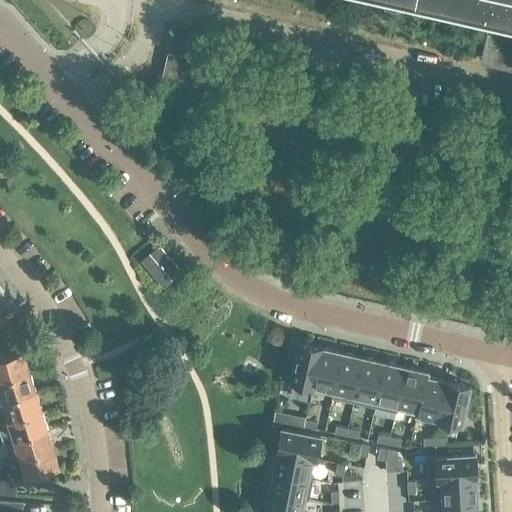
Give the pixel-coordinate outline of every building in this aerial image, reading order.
[(511,0),(413,0),(490,17),(480,61),(511,68),(511,0)] [(166,75),(186,80),(191,59),(170,55),(166,75)] [(161,245),(143,260),(166,288),(184,272),(161,245)] [(299,341),(289,384),(312,389),(322,346),(299,341)] [(0,379),(29,370),(23,351),(21,351),(20,345),(0,351),(0,379)] [(322,346),(312,389),(332,394),(333,394),(343,351),(322,346)] [(332,394),(332,396),(354,401),(364,355),(343,351),(333,394),(332,394)] [(364,355),(354,401),(375,406),(385,360),(364,355)] [(385,360),(375,406),(397,411),(397,409),(396,409),(406,365),(385,360)] [(406,365),(396,409),(397,409),(417,413),(426,375),(427,375),(428,370),(406,365)] [(0,379),(0,400),(35,390),(29,370),(0,379)] [(426,375),(417,413),(439,418),(447,379),(427,375),(426,375)] [(447,379),(439,418),(462,423),(464,411),(468,412),(471,397),(468,396),(471,385),(447,379)] [(0,421),(41,409),(35,390),(0,400),(0,421)] [(0,436),(1,441),(47,428),(41,409),(0,421),(0,436)] [(286,412),(284,422),(304,426),(306,416),(286,412)] [(306,418),(304,426),(316,428),(317,421),(306,418)] [(336,424),(335,432),(346,434),(348,427),(336,424)] [(282,427),(277,450),(312,457),(312,458),(316,458),(321,434),(282,427)] [(348,427),(346,434),(358,437),(360,429),(348,427)] [(5,442),(11,460),(53,447),(47,428),(1,441),(2,443),(5,442)] [(379,433),(377,441),(389,443),(390,435),(379,433)] [(390,435),(389,443),(400,445),(402,437),(390,435)] [(436,436),(424,437),(424,445),(436,444),(436,436)] [(447,436),(436,436),(436,444),(448,444),(447,436)] [(362,442),(360,454),(367,456),(370,444),(362,442)] [(380,446),(377,458),(385,459),(387,448),(380,446)] [(59,466),(53,447),(11,460),(11,462),(19,459),(22,468),(8,472),(7,481),(0,480),(0,491),(18,493),(19,482),(50,473),(49,469),(59,466)] [(447,454),(426,455),(428,480),(432,480),(432,479),(477,476),(475,452),(463,453),(463,449),(447,450),(447,454)] [(277,450),(273,470),(308,477),(309,476),(312,458),(312,457),(277,450)] [(338,462),(335,473),(343,475),(343,473),(345,463),(338,462)] [(273,470),(269,490),(304,497),(304,498),(309,499),(313,477),(309,476),(308,477),(273,470)] [(477,476),(432,479),(432,480),(433,500),(443,500),(442,499),(478,496),(477,476)] [(407,480),(408,492),(416,491),(415,480),(407,480)] [(269,490),(265,510),(276,511),(301,511),(304,498),(304,497),(269,490)] [(339,490),(331,490),(332,502),(340,502),(339,490)] [(479,511),(478,496),(442,499),(443,500),(443,511),(479,511)] [(22,511),(25,501),(0,499),(0,511),(22,511)]
